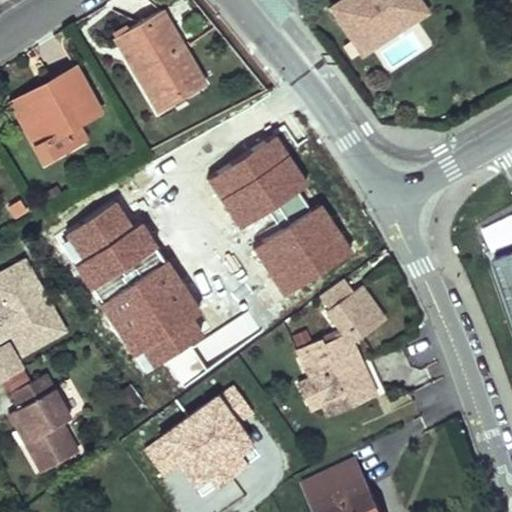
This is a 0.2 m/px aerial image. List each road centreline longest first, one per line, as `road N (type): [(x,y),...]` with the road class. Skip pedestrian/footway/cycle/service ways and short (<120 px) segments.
road 1 (residential): [(387,198),(459,336),(511,494)]
road 2 (residential): [(251,18),(387,198)]
road 3 (residential): [(387,198),(511,127)]
